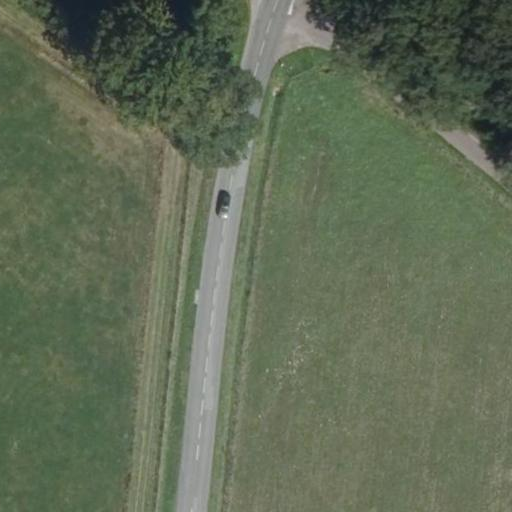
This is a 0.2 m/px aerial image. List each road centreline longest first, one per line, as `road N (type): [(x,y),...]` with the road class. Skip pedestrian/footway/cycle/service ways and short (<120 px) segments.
road 1 (secondary): [(179,511),(205,252),(228,122),(265,0)]
road 2 (unclassified): [(511,180),(332,38),(265,0)]
